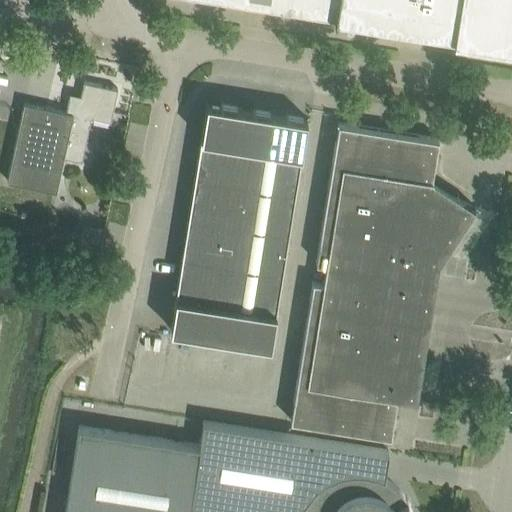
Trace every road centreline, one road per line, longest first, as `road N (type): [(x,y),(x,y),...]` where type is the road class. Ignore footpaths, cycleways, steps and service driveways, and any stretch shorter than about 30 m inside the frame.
road 1 (unclassified): [(115,380),(180,36)]
road 2 (unclassified): [(511,98),(180,36)]
